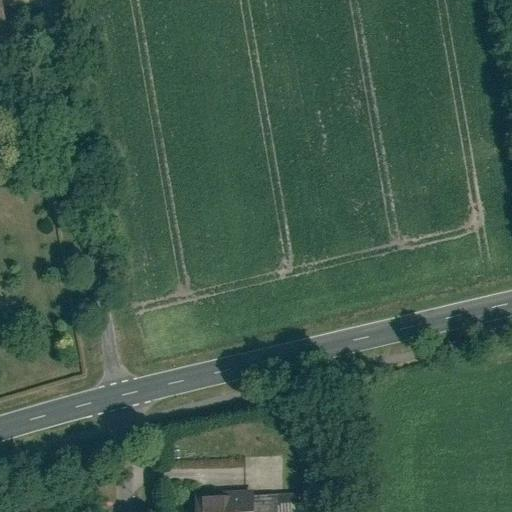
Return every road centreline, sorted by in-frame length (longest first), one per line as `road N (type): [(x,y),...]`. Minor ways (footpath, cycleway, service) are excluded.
road 1 (tertiary): [(511,303),(117,397)]
road 2 (unclassified): [(46,0),(117,397)]
road 3 (tertiary): [(117,397),(0,430)]
